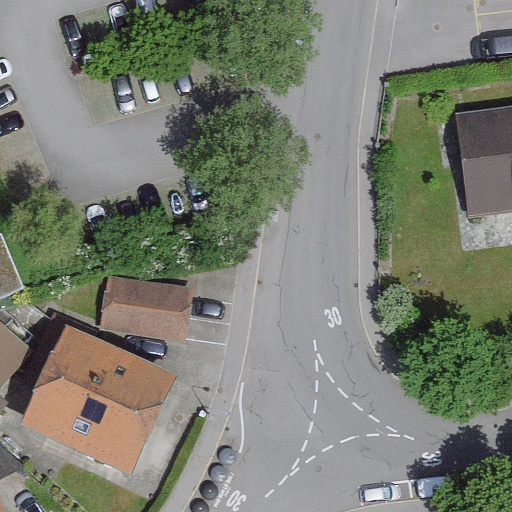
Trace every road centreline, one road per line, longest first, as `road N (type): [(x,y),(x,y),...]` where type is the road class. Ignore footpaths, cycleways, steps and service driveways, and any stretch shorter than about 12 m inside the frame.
road 1 (residential): [(332,0),(308,190),(307,321),(344,430)]
road 2 (residential): [(511,437),(344,430)]
road 3 (residential): [(344,430),(246,511)]
